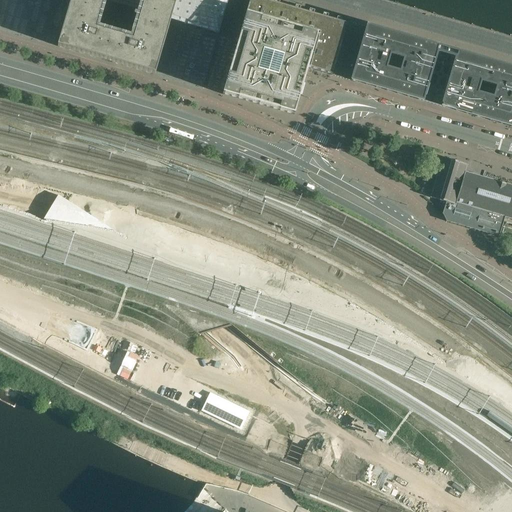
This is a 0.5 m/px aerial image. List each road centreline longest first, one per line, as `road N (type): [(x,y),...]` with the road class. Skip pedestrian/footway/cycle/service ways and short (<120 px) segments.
road 1 (primary): [(295,158),(0,62)]
road 2 (primary): [(0,77),(287,175)]
road 3 (primary): [(301,181),(511,305)]
road 4 (primary): [(511,290),(308,165)]
road 5 (tertiary): [(377,109),(511,149)]
